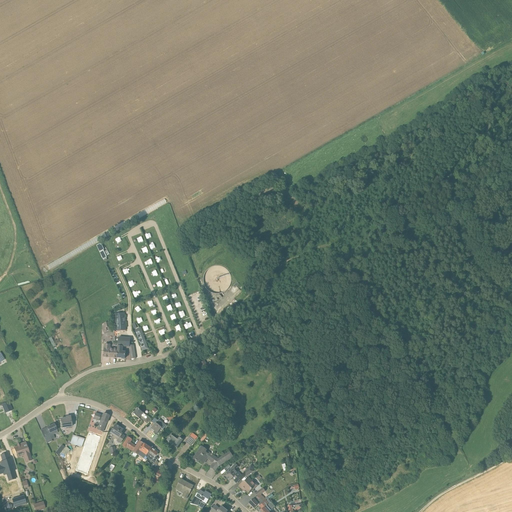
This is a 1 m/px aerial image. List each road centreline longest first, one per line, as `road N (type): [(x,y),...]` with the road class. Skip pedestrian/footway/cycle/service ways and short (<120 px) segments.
road 1 (track): [(511,179),(407,235),(384,218),(308,249),(214,326)]
road 2 (residential): [(216,486),(96,403),(59,399)]
